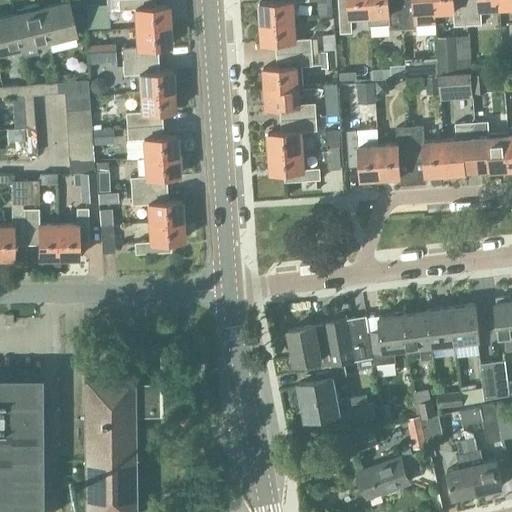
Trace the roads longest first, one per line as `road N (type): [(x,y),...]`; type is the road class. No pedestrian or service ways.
road 1 (tertiary): [(228,290),(208,0)]
road 2 (residential): [(0,294),(228,290)]
road 3 (tertiary): [(265,511),(228,290)]
road 4 (residential): [(361,278),(375,217),(389,197),(511,190)]
road 5 (residential): [(361,278),(511,256)]
road 6 (residential): [(228,290),(361,278)]
